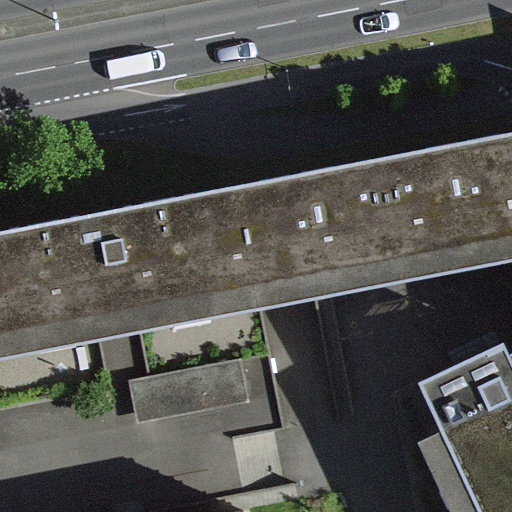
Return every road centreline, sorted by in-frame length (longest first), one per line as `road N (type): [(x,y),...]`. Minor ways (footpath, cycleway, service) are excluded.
road 1 (primary): [(0,77),(393,0)]
road 2 (residential): [(308,321),(331,428),(366,511)]
